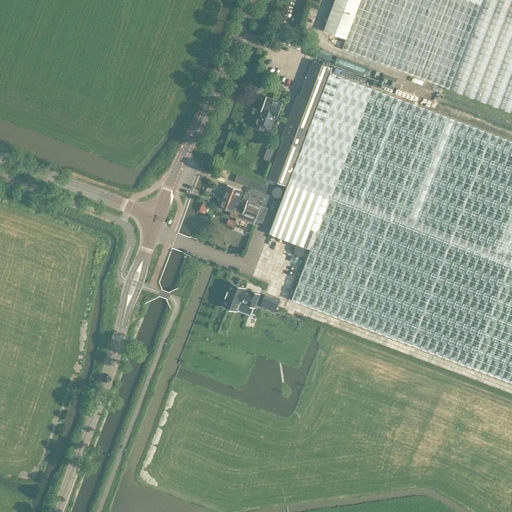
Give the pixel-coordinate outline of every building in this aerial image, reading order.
[(511,0),(335,0),(324,30),(347,39),(343,49),(511,112),(511,0)] [(285,30),(283,37),(302,44),(305,38),(285,30)] [(332,68),(314,61),(300,96),(298,95),(282,138),(284,139),(269,179),(288,186),(269,233),(311,249),(292,300),(511,382),(511,140),(330,72),(332,68)] [(255,125),(271,131),(276,118),(277,118),(283,102),(268,97),(264,108),(262,107),(255,125)] [(249,188),(252,180),(238,175),(235,183),(249,188)] [(252,180),(249,188),(256,191),(260,183),(252,180)] [(260,183),(256,191),(266,195),(269,187),(260,183)] [(243,191),(228,186),(223,199),(230,202),(231,200),(239,203),(243,191)] [(230,202),(223,199),(220,207),(232,212),(231,215),(238,218),(241,210),(237,208),(239,203),(231,200),(230,202)] [(255,224),(256,220),(263,223),(269,208),(248,200),(244,211),(241,210),(238,218),(255,224)] [(235,221),(229,219),(227,224),(233,227),(235,221)] [(294,250),(291,257),(300,260),(302,253),(294,250)] [(226,297),(223,305),(237,311),(241,301),(246,303),(246,304),(255,308),(260,294),(251,290),(251,291),(245,289),(246,288),(232,283),(228,291),(228,292),(227,296),(226,296),(226,297)] [(280,301),(273,298),(268,310),(276,313),(280,301)]
